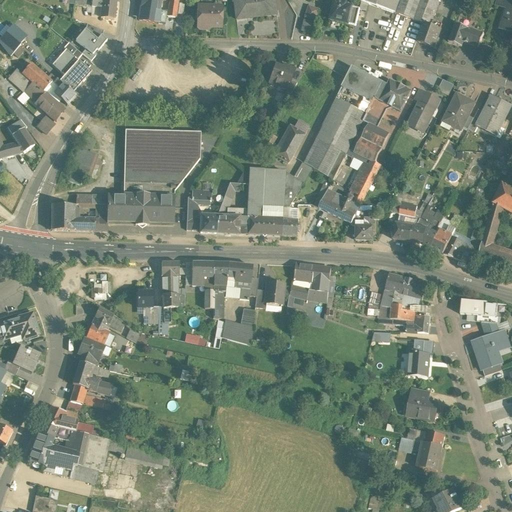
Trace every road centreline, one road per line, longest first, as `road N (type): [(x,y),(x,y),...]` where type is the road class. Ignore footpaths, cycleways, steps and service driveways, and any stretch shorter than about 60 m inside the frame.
road 1 (tertiary): [(511,300),(379,263),(32,249)]
road 2 (residential): [(122,48),(333,52),(511,88)]
road 3 (residential): [(32,249),(38,192),(122,48)]
road 4 (residential): [(40,290),(57,365),(0,497)]
road 5 (residential): [(509,511),(455,330)]
